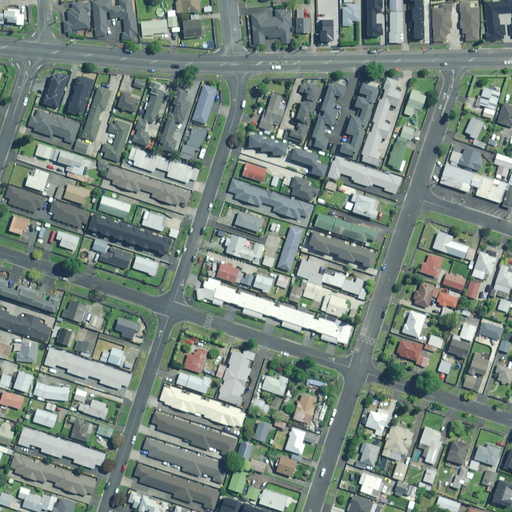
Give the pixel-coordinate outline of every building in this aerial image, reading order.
[(133,15),(131,0),(119,0),(120,6),(112,7),(111,0),(106,0),(93,1),(96,36),(108,35),(106,12),(109,12),(110,18),(122,18),(124,40),(138,39),(136,15),(133,15)] [(200,12),(199,0),(175,0),(177,13),(200,12)] [(381,29),(381,24),(376,24),(375,14),(381,14),(381,0),(367,0),(367,36),(377,36),(377,35),(383,35),(383,29),(381,29)] [(389,0),(390,43),(401,43),(401,33),(402,33),(402,0),(389,0)] [(501,31),(497,0),(484,0),(488,32),(501,31)] [(90,3),(71,4),(72,10),(67,11),(68,22),(63,23),(64,31),(90,29),(88,11),(91,11),(90,3)] [(461,13),(460,29),(463,29),(463,35),(466,35),(466,41),(477,41),(477,28),(478,28),(479,8),(470,8),(470,3),(460,3),(460,13),(461,13)] [(359,21),(359,4),(347,4),(347,8),(343,8),(342,26),(352,26),(352,21),(359,21)] [(450,30),(452,30),(451,22),(450,13),(452,13),(452,4),(441,4),(441,9),(432,9),(433,42),(446,42),(445,35),(450,35),(450,30)] [(424,25),(425,6),(413,6),(412,24),(424,25)] [(19,10),(8,9),(7,12),(0,10),(0,23),(4,24),(4,22),(16,23),(16,25),(23,25),(24,15),(18,15),(19,10)] [(252,15),(254,44),(266,43),(265,39),(280,37),(280,44),(292,43),(291,36),(290,36),(289,24),(291,24),(290,11),(285,12),(285,9),(275,10),(275,17),(266,18),(266,14),(252,15)] [(303,9),(297,9),(297,33),(311,33),(311,18),(303,18),(303,9)] [(177,26),(176,11),(168,11),(169,27),(177,26)] [(333,38),(333,19),(320,19),(320,38),(333,38)] [(204,37),(202,20),(183,22),(185,39),(204,37)] [(167,32),(166,21),(141,23),(142,36),(153,35),(153,34),(167,32)] [(68,77),(54,73),(47,95),(46,95),(44,104),(58,108),(68,77)] [(93,81),(79,76),(76,85),(77,85),(68,112),(82,117),(93,81)] [(146,81),(137,78),(134,86),(143,89),(146,81)] [(398,82),(387,78),(383,89),(385,90),(383,96),(381,96),(372,122),(375,123),(371,131),(369,131),(361,154),(364,155),(362,161),(378,166),(381,159),(378,158),(382,148),(379,147),(382,138),(386,139),(391,125),(384,123),(390,105),(397,107),(402,93),(395,90),(398,82)] [(160,85),(153,83),(149,95),(146,94),(144,99),(148,101),(146,109),(148,109),(144,120),(155,124),(165,92),(158,90),(160,85)] [(345,88),(329,83),(309,147),(325,150),(329,138),(323,137),(327,125),(334,126),(339,109),(332,107),(336,96),(342,98),(345,88)] [(300,92),(306,94),(305,98),(317,103),(322,88),(310,84),(309,87),(302,85),(300,92)] [(378,89),(362,84),(355,107),(359,108),(356,117),(352,115),(346,134),(350,135),(347,144),(343,143),(340,152),(355,157),(378,89)] [(218,90),(204,85),(192,120),(206,124),(218,90)] [(111,91),(98,87),(82,138),(95,142),(101,121),(99,120),(102,111),(104,112),(111,91)] [(188,92),(177,88),(173,99),(175,99),(163,133),(158,148),(173,153),(177,142),(171,140),(177,123),(182,124),(190,103),(184,101),(188,92)] [(500,93),(484,88),(481,96),(479,95),(476,104),(494,110),(500,93)] [(426,95),(412,90),(404,114),(415,118),(418,110),(421,110),(426,95)] [(131,94),(121,91),(116,107),(135,113),(138,100),(130,97),(131,94)] [(266,112),(282,117),(285,110),(279,108),(283,95),(273,92),(266,112)] [(299,121),(309,125),(316,104),(303,99),(296,119),(300,120),(299,121)] [(511,105),(504,103),(497,123),(511,127),(511,105)] [(494,111),(485,108),(482,116),(492,119),(494,111)] [(80,125),(37,110),(34,119),(30,117),(27,126),(35,128),(34,131),(52,137),(53,134),(65,138),(64,141),(74,144),(80,125)] [(282,117),(266,112),(264,111),(259,127),(271,131),(274,122),(280,124),(282,117)] [(472,118),(465,132),(471,135),(470,136),(476,139),(484,123),(472,118)] [(130,125),(112,119),(108,132),(117,135),(113,147),(104,144),(102,152),(106,153),(104,158),(119,162),(130,125)] [(147,122),(139,120),(136,128),(137,129),(133,142),(147,146),(150,135),(144,133),(147,122)] [(309,125),(299,121),(296,131),(292,129),(288,139),(294,142),(301,144),(309,125)] [(403,126),(398,140),(407,143),(408,140),(411,141),(414,130),(403,126)] [(207,131),(193,127),(188,144),(184,142),(179,157),(192,161),(195,150),(200,151),(204,137),(205,138),(207,131)] [(279,143),(260,136),(258,143),(256,142),(252,154),(278,162),(280,154),(276,153),(279,143)] [(397,139),(388,164),(393,166),(392,168),(399,170),(407,147),(405,147),(407,143),(398,140),(397,139)] [(88,146),(76,141),(73,151),(85,155),(88,146)] [(309,147),(294,142),(291,151),(311,158),(309,164),(324,169),(329,153),(309,147)] [(91,160),(39,144),(36,155),(68,165),(66,170),(82,175),(85,166),(88,167),(91,160)] [(481,152),(466,146),(463,155),(453,151),(449,161),(479,171),(482,160),(478,159),(481,152)] [(144,149),(140,148),(139,150),(132,148),(128,159),(135,161),(134,165),(154,172),(155,168),(169,172),(167,176),(188,183),(189,179),(196,181),(199,170),(143,152),(144,149)] [(511,165),(511,158),(497,154),(494,164),(499,165),(495,177),(500,179),(501,175),(506,177),(509,168),(511,169),(511,165)] [(369,186),(371,187),(372,184),(385,188),(384,190),(396,194),(402,178),(388,173),(387,175),(335,157),(328,177),(338,180),(340,173),(352,177),(352,180),(354,181),(354,182),(368,187),(369,186)] [(267,169),(247,163),(242,176),(263,183),(267,169)] [(443,165),(437,184),(499,203),(505,184),(444,165),(443,165)] [(122,170),(110,166),(106,178),(114,181),(112,184),(138,193),(140,189),(153,194),(152,197),(178,207),(180,202),(187,205),(192,193),(162,183),(161,184),(143,178),(143,176),(122,169),(122,170)] [(49,174),(36,170),(34,177),(29,176),(25,186),(43,191),(49,174)] [(309,181),(295,177),(291,187),(294,188),(292,195),(311,201),(313,195),(317,196),(319,189),(307,186),(309,181)] [(312,206),(233,179),(229,191),(236,194),(235,198),(261,207),(262,203),(275,207),(273,211),(299,220),(300,215),(308,218),(312,206)] [(337,184),(328,181),(325,188),(335,191),(337,184)] [(89,191),(69,184),(64,198),(85,205),(89,191)] [(46,199),(9,186),(6,197),(11,199),(9,204),(36,213),(37,208),(42,210),(46,199)] [(511,207),(511,204),(511,186),(509,186),(503,204),(511,207)] [(347,202),(345,208),(352,211),(352,212),(375,219),(377,212),(376,211),(379,202),(354,193),(351,201),(355,202),(354,205),(347,202)] [(131,204),(103,196),(98,210),(126,219),(131,204)] [(91,213),(54,201),(50,212),(55,214),(53,219),(80,228),(81,223),(87,224),(91,213)] [(143,225),(164,231),(166,226),(163,225),(165,219),(164,219),(165,216),(150,212),(148,219),(145,218),(143,225)] [(263,220),(239,212),(235,225),(259,233),(263,220)] [(98,230),(103,232),(102,233),(111,236),(111,234),(115,236),(115,237),(123,240),(124,239),(128,240),(128,242),(136,244),(137,243),(141,244),(141,246),(149,249),(150,247),(161,251),(161,253),(168,255),(171,248),(170,248),(171,245),(172,245),(174,239),(164,236),(164,237),(154,234),(155,232),(146,230),(146,231),(141,229),(142,228),(133,225),(133,227),(128,225),(129,224),(120,221),(120,222),(116,221),(116,220),(108,217),(107,218),(103,217),(103,215),(95,213),(89,229),(98,232),(98,230)] [(361,227),(319,213),(315,226),(365,243),(367,239),(381,244),(387,227),(379,224),(377,231),(373,230),(374,228),(362,224),(361,227)] [(29,222),(14,217),(9,231),(22,235),(23,230),(26,231),(29,222)] [(303,231),(290,227),(277,267),(290,271),(303,231)] [(177,238),(180,231),(172,228),(169,235),(177,238)] [(79,238),(59,231),(56,239),(61,241),(60,246),(75,251),(79,238)] [(465,259),(468,247),(451,242),(453,237),(438,232),(433,248),(465,259)] [(313,234),(309,247),(314,248),(314,251),(329,256),(330,253),(339,256),(338,258),(354,264),(354,261),(364,264),(363,267),(371,270),(376,255),(369,252),(369,249),(356,245),(355,248),(342,244),(313,234)] [(232,235),(231,240),(227,239),(225,246),(228,247),(226,253),(259,264),(265,246),(256,243),(253,251),(244,248),(247,240),(232,235)] [(107,243),(95,240),(93,250),(102,253),(99,262),(128,269),(132,254),(112,249),(110,256),(104,254),(107,243)] [(468,247),(465,259),(472,261),(476,250),(468,247)] [(499,260),(480,253),(472,276),(483,279),(485,273),(493,276),(499,260)] [(443,258),(429,254),(426,264),(423,263),(420,272),(437,278),(443,258)] [(275,259),(265,256),(263,264),(272,267),(275,259)] [(158,264),(137,257),(133,268),(154,275),(158,264)] [(321,282),(323,276),(312,273),(315,263),(302,259),(297,276),(309,279),(308,282),(320,286),(321,282)] [(232,264),(226,262),(225,265),(221,264),(216,277),(235,283),(239,270),(231,267),(232,264)] [(495,284),(511,289),(511,284),(511,273),(507,272),(508,267),(501,265),(495,284)] [(251,286),(254,277),(245,273),(241,283),(251,286)] [(323,276),(321,282),(342,288),(345,280),(346,277),(335,273),(334,277),(324,274),(323,276)] [(466,280),(447,274),(443,284),(462,291),(466,280)] [(273,280),(257,275),(253,286),(263,290),(262,291),(269,293),(273,280)] [(290,279),(280,275),(276,285),(286,288),(290,279)] [(9,282),(0,278),(0,294),(56,314),(61,299),(19,285),(17,290),(8,287),(9,282)] [(221,282),(209,278),(208,282),(205,281),(203,287),(204,287),(203,289),(198,289),(198,299),(203,299),(204,298),(214,301),(213,303),(222,306),(223,301),(245,307),(243,313),(261,319),(263,314),(284,320),(282,326),(300,332),(302,326),(323,333),(321,339),(337,344),(337,341),(346,344),(352,326),(336,320),(335,323),(319,318),(318,321),(312,319),(313,316),(280,305),(279,308),(273,306),(274,303),(241,292),(240,295),(234,293),(235,290),(219,285),(221,282)] [(345,280),(342,288),(341,289),(359,295),(358,298),(364,300),(366,290),(360,288),(363,281),(357,279),(355,283),(345,280)] [(480,284),(471,280),(466,296),(476,299),(480,284)] [(305,291),(308,282),(303,281),(301,288),(293,285),(289,300),(299,303),(303,290),(305,291)] [(320,286),(308,282),(305,291),(306,291),(304,297),(314,300),(316,296),(318,297),(320,291),(321,287),(320,286)] [(437,298),(439,292),(440,289),(421,283),(418,292),(415,291),(412,298),(416,299),(414,303),(428,308),(432,296),(437,298)] [(495,284),(494,290),(491,289),(488,296),(494,298),(495,295),(508,299),(511,289),(495,284)] [(439,292),(437,298),(438,298),(436,304),(445,307),(446,305),(456,308),(459,298),(439,292)] [(348,301),(327,294),(322,311),(347,319),(349,312),(345,311),(348,301)] [(511,303),(501,299),(497,308),(508,313),(510,307),(511,307),(511,309),(511,314),(511,303)] [(90,307),(71,301),(68,309),(65,308),(62,317),(85,324),(90,307)] [(3,306),(0,305),(0,326),(47,343),(52,327),(39,323),(40,319),(27,314),(26,318),(18,316),(17,317),(8,314),(9,313),(1,310),(3,306)] [(472,312),(459,307),(457,312),(470,317),(472,312)] [(426,316),(410,311),(403,332),(419,338),(426,316)] [(87,323),(85,327),(99,332),(104,320),(93,316),(90,325),(87,323)] [(138,324),(119,318),(115,330),(123,332),(122,336),(133,340),(138,324)] [(503,329),(483,322),(479,334),(499,341),(503,329)] [(74,333),(62,329),(57,342),(69,347),(74,333)] [(475,332),(468,330),(467,334),(461,332),(460,338),(472,341),(475,332)] [(444,340),(431,335),(428,344),(441,349),(444,340)] [(0,357),(7,360),(12,347),(0,342),(0,338),(1,336),(0,336),(0,357)] [(470,345),(453,339),(448,352),(457,355),(457,356),(466,359),(470,345)] [(88,358),(89,355),(91,356),(95,345),(83,340),(79,351),(82,352),(81,355),(88,358)] [(422,346),(401,340),(397,353),(400,354),(400,356),(417,361),(416,364),(426,367),(429,359),(419,356),(422,346)] [(511,344),(502,341),(499,350),(509,353),(511,344)] [(38,344),(22,342),(21,353),(17,353),(17,361),(36,363),(38,344)] [(437,348),(426,344),(425,349),(435,353),(437,348)] [(132,375),(50,348),(44,365),(55,368),(56,365),(68,369),(67,372),(87,379),(89,376),(101,380),(100,383),(120,390),(122,385),(128,387),(132,375)] [(124,352),(112,348),(111,355),(103,352),(101,361),(123,367),(125,357),(123,356),(124,352)] [(208,351),(198,348),(195,356),(188,354),(184,368),(201,373),(208,351)] [(242,398),(239,397),(240,393),(242,394),(251,368),(247,367),(250,360),(253,361),(255,354),(245,351),(243,355),(233,351),(223,380),(217,398),(240,406),(242,398)] [(490,358),(474,353),(468,373),(475,375),(475,373),(484,376),(490,358)] [(511,378),(511,362),(498,359),(494,372),(499,373),(497,381),(511,384),(511,378)] [(452,365),(442,361),(438,371),(448,374),(452,365)] [(33,376),(19,372),(14,388),(27,393),(33,376)] [(203,380),(180,373),(177,384),(206,394),(211,379),(204,377),(203,380)] [(12,377),(3,374),(0,382),(0,386),(8,390),(12,377)] [(482,380),(466,375),(463,386),(478,391),(482,380)] [(288,379),(280,376),(279,380),(266,376),(262,389),(282,396),(288,379)] [(308,377),(306,383),(322,388),(324,383),(308,377)] [(70,388),(36,384),(34,397),(68,401),(70,388)] [(169,389),(164,388),(160,400),(165,402),(164,404),(195,414),(196,412),(205,415),(204,418),(235,427),(235,425),(241,427),(245,414),(240,412),(241,410),(230,406),(229,409),(220,406),(221,403),(210,400),(209,402),(200,399),(201,397),(190,393),(189,396),(181,393),(182,391),(170,387),(169,389)] [(87,392),(77,389),(74,399),(84,402),(87,392)] [(24,399),(4,392),(0,404),(8,406),(20,410),(24,399)] [(318,398),(303,393),(299,405),(297,404),(293,419),(310,424),(318,398)] [(270,404),(253,399),(250,408),(268,414),(270,404)] [(108,405),(93,400),(91,407),(80,404),(78,410),(103,419),(108,405)] [(56,406),(48,403),(46,408),(55,411),(56,406)] [(57,416),(37,409),(33,422),(53,428),(57,416)] [(382,436),(385,425),(389,412),(379,409),(378,413),(371,411),(366,426),(376,430),(375,434),(382,436)] [(236,440),(155,413),(152,423),(159,426),(158,430),(192,441),(191,445),(208,451),(209,447),(222,452),(221,455),(231,458),(236,440)] [(93,424),(76,418),(70,437),(88,442),(90,434),(86,433),(87,429),(91,430),(93,424)] [(3,423),(1,428),(0,427),(0,442),(10,446),(14,433),(10,431),(12,426),(3,423)] [(270,426),(259,423),(254,439),(265,442),(270,426)] [(414,432),(392,425),(381,455),(390,458),(392,452),(406,456),(414,432)] [(113,430),(100,426),(97,434),(111,438),(113,430)] [(105,454),(24,427),(18,444),(29,448),(30,444),(42,448),(41,452),(61,458),(62,455),(75,459),(73,462),(94,469),(95,464),(102,466),(105,454)] [(432,429),(425,427),(418,447),(424,449),(422,456),(426,457),(425,462),(435,465),(442,443),(439,442),(441,436),(431,433),(432,429)] [(303,440),(306,441),(314,444),(316,437),(292,429),(285,450),(302,455),(305,445),(302,444),(303,440)] [(228,466),(146,439),(143,449),(150,451),(149,456),(184,467),(182,471),(200,476),(201,473),(214,477),(213,481),(222,484),(228,466)] [(470,446),(454,441),(447,460),(463,465),(470,446)] [(254,446),(241,442),(237,456),(249,460),(254,446)] [(363,453),(360,463),(357,462),(356,466),(366,470),(368,465),(374,467),(380,447),(363,442),(360,452),(363,453)] [(500,449),(479,443),(474,460),(495,466),(500,449)] [(0,451),(8,454),(7,459),(10,460),(13,450),(0,446),(0,451)] [(511,449),(509,448),(500,476),(511,480),(511,449)] [(33,459),(15,453),(10,468),(15,469),(14,473),(24,476),(24,477),(46,483),(47,480),(56,482),(55,486),(64,489),(64,490),(86,496),(87,493),(92,494),(97,480),(66,471),(66,472),(56,469),(57,468),(33,461),(33,459)] [(298,461),(282,456),(277,472),(292,477),(298,461)] [(266,464),(252,459),(249,468),(263,473),(266,464)] [(479,463),(471,461),(469,468),(477,471),(479,463)] [(408,466),(398,462),(393,478),(403,481),(408,466)] [(219,493),(137,465),(134,475),(141,478),(139,482),(174,494),(173,497),(191,503),(192,500),(205,504),(204,507),(213,510),(219,493)] [(248,474),(235,469),(228,489),(241,493),(248,474)] [(435,472),(427,469),(424,481),(431,484),(435,472)] [(497,474),(486,470),(481,484),(493,488),(497,474)] [(382,480),(362,473),(359,483),(362,484),(360,491),(371,495),(373,489),(378,490),(382,480)] [(459,489),(463,477),(452,474),(448,485),(459,489)] [(12,485),(15,479),(9,477),(7,483),(12,485)] [(407,485),(398,482),(395,491),(404,494),(407,485)] [(30,490),(21,487),(18,497),(25,499),(23,507),(39,511),(40,511),(42,508),(53,511),(72,511),(76,502),(60,497),(59,500),(43,495),(42,498),(29,494),(30,490)] [(260,490),(249,487),(246,498),(257,501),(260,490)] [(511,489),(506,488),(503,499),(511,501),(511,489)] [(288,497),(264,489),(259,504),(283,511),(288,497)] [(134,504),(133,507),(138,509),(137,511),(138,511),(144,511),(145,511),(147,511),(164,511),(168,503),(157,499),(156,502),(149,500),(150,498),(137,494),(138,493),(132,490),(128,502),(134,504)] [(13,497),(2,493),(0,498),(0,504),(10,507),(13,497)] [(371,511),(375,503),(353,496),(347,511),(371,511)] [(457,511),(460,504),(439,497),(436,507),(452,511),(457,511)] [(233,511),(237,502),(224,498),(220,511),(233,511)]
